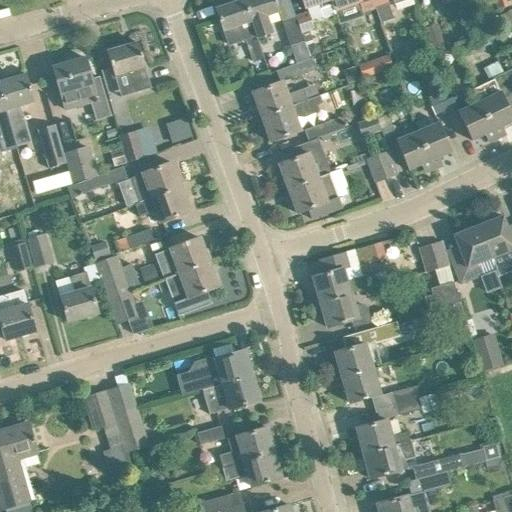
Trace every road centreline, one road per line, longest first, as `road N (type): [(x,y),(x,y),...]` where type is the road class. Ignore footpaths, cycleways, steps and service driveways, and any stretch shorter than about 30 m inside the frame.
road 1 (residential): [(0,390),(279,308)]
road 2 (residential): [(261,256),(170,0)]
road 3 (residential): [(261,256),(402,214),(511,160)]
road 4 (residential): [(330,511),(279,308)]
